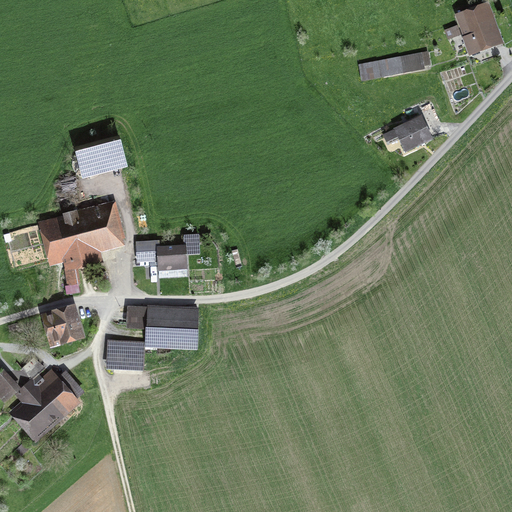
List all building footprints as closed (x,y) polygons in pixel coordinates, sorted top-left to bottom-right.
[(500,44),(486,5),(453,17),(467,56),(500,44)] [(427,55),(360,67),(362,83),(423,72),(422,67),(429,65),(427,55)] [(430,141),(418,119),(383,137),(387,147),(397,142),(404,155),(430,141)] [(76,155),(83,181),(128,169),(121,143),(120,137),(74,149),(76,155)] [(121,246),(109,205),(37,225),(49,268),(60,264),(68,290),(77,288),(73,272),(98,265),(95,254),(121,246)] [(199,235),(183,236),(183,246),(186,246),(187,256),(200,255),(199,235)] [(157,248),(160,248),(159,242),(136,243),(137,263),(158,262),(157,248)] [(183,246),(160,248),(157,248),(158,262),(158,272),(188,270),(187,256),(186,246),(183,246)] [(98,273),(99,285),(107,284),(105,272),(98,273)] [(199,309),(128,307),(127,330),(146,331),(145,350),(198,351),(198,333),(199,309)] [(80,340),(71,308),(35,317),(44,350),(80,340)] [(145,343),(108,341),(106,372),(143,374),(145,343)] [(14,392),(13,393),(22,403),(7,416),(31,443),(76,404),(72,400),(55,380),(49,373),(39,382),(36,379),(29,386),(25,382),(14,392)] [(62,374),(55,380),(72,400),(79,394),(62,374)] [(0,375),(0,402),(1,404),(13,393),(14,392),(0,375)]
